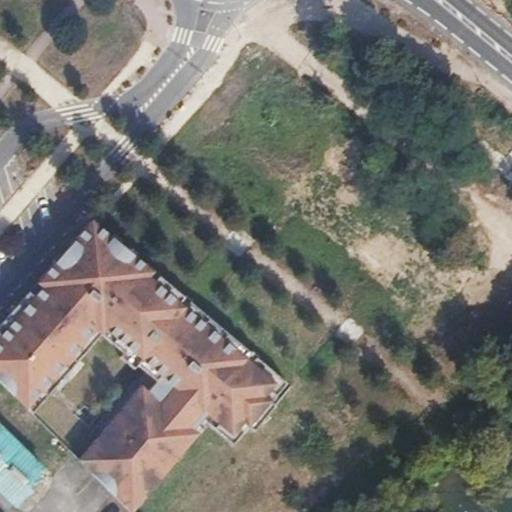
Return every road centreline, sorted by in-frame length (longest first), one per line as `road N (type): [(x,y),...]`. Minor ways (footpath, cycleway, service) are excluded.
road 1 (residential): [(0,293),(189,76),(218,36),(230,0)]
road 2 (residential): [(189,0),(179,50),(138,95),(23,125),(0,152)]
road 3 (primary): [(416,0),(511,75)]
